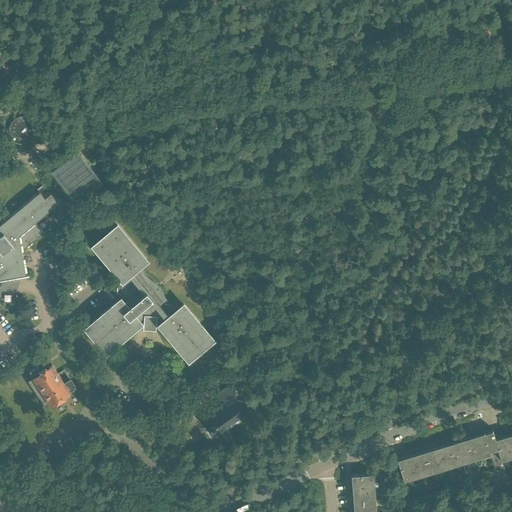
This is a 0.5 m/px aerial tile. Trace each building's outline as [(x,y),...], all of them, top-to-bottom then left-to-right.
[(13,137),(11,139),(13,141),(15,142),(18,143),(21,143),(23,143),(25,142),(28,141),(30,140),(31,138),(32,136),(33,134),(29,130),(35,125),(34,122),(32,120),(30,118),(29,117),(26,116),(23,115),(20,116),(17,117),(14,118),(12,121),(10,124),(10,127),(10,128),(10,131),(10,133),(11,135),(13,137)] [(53,169),(76,198),(100,179),(77,151),(53,169)] [(0,272),(2,272),(4,279),(13,277),(29,275),(29,274),(26,274),(25,272),(24,265),(24,264),(22,251),(44,232),(46,231),(46,230),(44,232),(36,223),(35,222),(58,202),(50,193),(45,197),(39,191),(39,192),(6,219),(0,224),(0,272)] [(177,309),(175,308),(173,307),(169,304),(168,302),(167,300),(165,299),(164,297),(163,294),(161,290),(160,289),(157,285),(155,283),(154,282),(150,279),(148,278),(146,276),(145,275),(144,273),(142,271),(141,269),(140,267),(139,265),(145,259),(117,225),(93,245),(122,279),(120,299),(86,327),(106,351),(140,322),(139,321),(143,318),(146,319),(146,324),(153,325),(154,319),(158,320),(161,323),(160,324),(188,358),(212,338),(183,304),(177,309)] [(54,258),(46,259),(48,270),(52,292),(62,290),(58,268),(56,258),(54,258)] [(24,297),(23,295),(18,299),(22,304),(27,300),(26,299),(24,297)] [(48,366),(45,361),(30,370),(34,376),(34,377),(28,380),(45,406),(51,403),(60,398),(64,395),(69,391),(76,387),(70,379),(64,383),(52,364),(48,366)] [(236,399),(236,395),(237,394),(239,393),(241,392),(242,390),(242,389),(242,388),(240,387),(238,386),(236,385),(234,385),(234,380),(217,393),(225,401),(211,411),(211,410),(201,417),(207,425),(205,427),(209,432),(211,431),(217,438),(218,438),(223,445),(232,439),(226,431),(245,417),(242,414),(242,413),(246,411),(247,405),(243,399),(237,398),(236,399)] [(500,456),(496,441),(492,428),(491,429),(492,430),(484,432),(484,431),(483,431),(484,435),(489,450),(494,469),(481,473),(487,493),(496,491),(496,493),(511,488),(511,472),(506,475),(500,456)] [(481,453),(489,450),(484,435),(399,461),(398,458),(403,457),(403,456),(397,458),(403,480),(404,479),(403,476),(411,474),(412,476),(421,473),(420,471),(428,469),(429,471),(430,470),(429,468),(437,466),(438,468),(447,465),(446,463),(454,461),(455,463),(464,460),(463,458),(472,455),(472,457),(481,455),(481,453)] [(511,435),(496,441),(500,456),(509,454),(509,455),(511,454),(511,435)] [(101,447),(94,446),(89,445),(88,455),(100,456),(101,447)] [(375,511),(375,509),(373,509),(372,500),(374,500),(372,500),(372,491),(374,491),(373,482),(371,482),(370,473),(373,473),(373,472),(351,474),(351,480),(352,480),(351,475),(354,474),(356,511),(375,511)]
